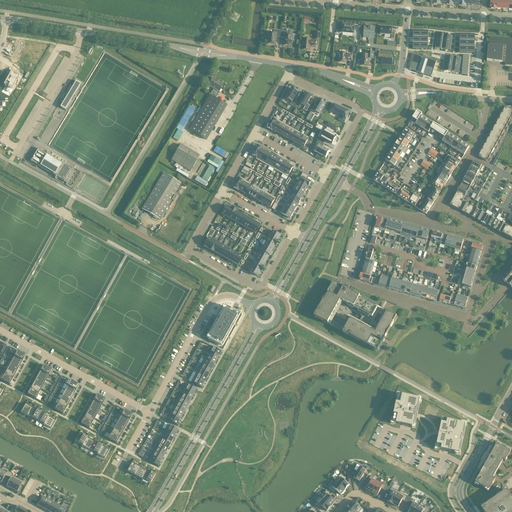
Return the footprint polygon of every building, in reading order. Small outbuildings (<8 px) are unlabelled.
[(341,34),(342,33),(354,34),(355,26),(342,25),(342,30),(337,30),(336,33),(341,34)] [(364,37),(364,38),(368,38),(369,38),(369,37),(374,38),(375,27),(370,27),(365,26),(364,26),(364,27),(364,37)] [(392,33),(392,29),(381,28),(380,34),(391,36),(391,39),(394,39),(395,34),(392,33)] [(280,38),(281,31),(275,30),(274,33),(269,33),(267,33),(267,37),(268,37),(268,44),(276,45),(276,37),(280,38)] [(281,31),(280,38),(284,38),(284,46),(292,46),(292,40),(294,40),(294,35),(293,35),(287,34),(288,31),(281,31)] [(444,34),(442,42),(451,43),(453,36),(452,36),(449,36),(449,35),(449,36),(444,35),(444,34)] [(488,46),(487,61),(502,63),(502,61),(505,62),(505,66),(511,66),(511,39),(490,38),(489,46),(488,46)] [(304,39),(303,50),(310,51),(311,47),(316,47),(316,45),(316,41),(315,41),(311,40),(304,39)] [(442,42),(441,49),(442,49),(447,50),(450,50),(450,51),(451,43),(442,42)] [(362,55),(361,66),(369,66),(369,59),(373,59),(374,52),(368,52),(367,55),(362,55)] [(379,52),(378,58),(382,58),(381,63),(392,65),(393,59),(392,59),(392,53),(379,52)] [(340,53),(339,62),(346,63),(346,61),(352,61),(353,55),(347,54),(347,53),(340,53)] [(414,54),(409,69),(431,76),(436,61),(414,54)] [(446,56),(445,63),(454,65),(455,57),(455,58),(449,57),(449,56),(449,57),(446,57),(446,56)] [(445,63),(444,71),(444,70),(447,71),(453,72),(452,72),(453,72),(454,65),(445,63)] [(9,84),(6,91),(11,94),(15,86),(15,85),(17,82),(18,82),(21,76),(16,74),(14,77),(11,76),(7,83),(9,84)] [(207,88),(209,88),(210,87),(214,89),(210,95),(189,130),(206,140),(227,105),(215,98),(219,92),(223,85),(213,78),(209,84),(208,83),(206,85),(206,87),(207,88)] [(76,80),(60,106),(65,110),(81,83),(76,80)] [(298,92),(291,88),(291,89),(292,89),(290,92),(289,91),(287,95),(288,95),(286,98),(292,102),(290,105),(293,107),(296,101),(294,100),(298,92),(298,93),(298,92)] [(305,93),(300,103),(305,106),(303,110),(307,112),(310,106),(307,104),(308,102),(308,103),(310,100),(309,100),(311,97),(305,93)] [(325,104),(318,100),(313,110),(320,114),(325,104)] [(346,120),(349,112),(334,105),(331,111),(340,115),(340,117),(346,120)] [(503,113),(502,114),(507,116),(511,118),(511,117),(511,107),(505,107),(503,112),(503,113)] [(421,116),(422,115),(417,112),(411,121),(416,124),(421,116)] [(500,119),(499,120),(503,122),(507,124),(508,123),(510,125),(511,123),(510,121),(511,118),(507,116),(502,114),(502,113),(499,118),(500,119)] [(425,119),(421,116),(416,124),(420,127),(425,119)] [(272,130),(278,120),(274,117),(273,119),(272,119),(267,128),(272,131),(272,130)] [(425,119),(420,127),(424,130),(430,121),(425,119)] [(278,120),(272,130),(277,132),(282,123),(278,120)] [(496,125),(496,126),(500,128),(504,130),(505,129),(505,130),(507,131),(508,129),(506,128),(508,125),(507,124),(503,122),(499,120),(497,122),(496,125)] [(430,121),(424,130),(429,133),(431,129),(434,124),(430,121)] [(287,125),(282,123),(277,132),(281,135),(287,125)] [(441,129),(434,124),(431,129),(438,133),(441,129)] [(291,128),(287,125),(281,135),(286,137),(291,128)] [(493,131),(492,132),(496,134),(501,137),(501,135),(502,136),(504,137),(505,135),(503,134),(504,131),(504,130),(500,128),(496,126),(495,126),(492,131),(493,131)] [(296,130),(291,128),(286,137),(290,140),(296,130)] [(336,138),(333,136),(334,132),(327,128),(325,132),(324,131),(320,138),(332,145),(336,138)] [(177,129),(174,138),(179,141),(183,132),(177,129)] [(406,129),(403,133),(412,139),(415,134),(406,129)] [(448,133),(441,129),(438,133),(445,138),(448,133)] [(300,133),(296,130),(290,140),(294,142),(299,135),(300,133)] [(499,140),(501,137),(496,134),(492,132),(489,137),(490,137),(489,138),(493,140),(497,143),(498,142),(500,143),(501,141),(499,140)] [(412,139),(403,133),(400,138),(409,143),(412,139)] [(448,133),(445,138),(442,141),(447,144),(452,136),(448,133)] [(299,135),(294,142),(299,145),(303,137),(299,135)] [(303,137),(299,145),(304,148),(309,138),(304,135),(303,137)] [(456,139),(452,136),(447,144),(451,147),(456,139)] [(409,143),(400,138),(398,143),(406,148),(409,143)] [(486,143),(486,144),(494,149),(495,148),(497,149),(498,147),(496,146),(498,143),(497,143),(493,140),(489,138),(488,138),(487,140),(486,143)] [(456,139),(451,147),(455,150),(461,141),(456,139)] [(326,158),(330,151),(329,151),(322,147),(324,144),(318,141),(316,144),(318,145),(315,152),(326,158),(325,158),(326,158)] [(461,141),(455,150),(460,152),(465,144),(461,141)] [(398,143),(395,147),(403,153),(405,154),(409,149),(406,148),(398,143)] [(469,147),(465,144),(460,152),(464,155),(469,147)] [(494,149),(486,144),(485,144),(484,147),(482,149),(483,149),(482,150),(491,155),(491,154),(493,155),(495,153),(493,152),(494,149)] [(180,145),(171,160),(190,172),(200,156),(180,145)] [(257,158),(262,150),(262,149),(257,146),(252,155),(257,158)] [(395,147),(392,152),(400,157),(403,153),(395,147)] [(38,148),(30,161),(64,181),(72,169),(50,156),(38,148)] [(261,162),(266,152),(262,150),(257,158),(256,159),(261,162)] [(480,155),(479,157),(487,162),(488,160),(490,161),(491,159),(489,158),(491,155),(482,150),(479,155),(480,155)] [(265,164),(271,155),(266,152),(261,162),(265,164)] [(400,157),(392,152),(389,156),(397,162),(400,163),(403,158),(400,157)] [(265,164),(269,167),(275,157),(271,155),(265,164)] [(447,163),(456,168),(459,163),(448,155),(444,161),(447,163)] [(397,162),(389,156),(386,161),(394,166),(397,162)] [(218,172),(224,162),(216,157),(212,162),(209,160),(208,162),(218,168),(216,171),(218,172)] [(269,167),(274,169),(279,160),(275,157),(269,167)] [(278,172),(284,162),(279,160),(274,169),(278,172)] [(474,161),(471,167),(480,171),(483,166),(474,161)] [(283,174),(288,165),(284,162),(278,172),(283,174)] [(447,163),(443,168),(452,174),(456,168),(447,163)] [(288,177),(293,167),(288,165),(283,174),(288,177)] [(197,176),(195,180),(205,186),(215,168),(210,166),(202,179),(197,176)] [(443,168),(441,166),(437,172),(440,174),(448,179),(449,179),(451,176),(452,174),(443,168)] [(480,171),(471,167),(468,172),(477,177),(480,171)] [(379,184),(385,175),(379,172),(373,180),(379,184)] [(468,172),(465,177),(474,182),(477,177),(468,172)] [(163,173),(142,209),(160,220),(177,191),(179,192),(181,189),(179,188),(181,184),(163,173)] [(298,181),(308,187),(311,182),(306,180),(308,176),(303,173),(298,181)] [(440,174),(436,179),(445,185),(448,179),(440,174)] [(385,175),(379,184),(385,188),(389,180),(390,179),(385,175)] [(239,191),(239,190),(244,180),(245,180),(240,177),(239,179),(234,188),(239,191)] [(465,177),(462,182),(466,185),(470,187),(471,188),(474,182),(465,177)] [(445,185),(436,179),(432,185),(441,191),(445,185)] [(239,190),(243,193),(248,185),(249,183),(245,180),(244,180),(239,190)] [(389,180),(385,188),(396,195),(401,188),(389,180)] [(305,191),(308,187),(298,181),(296,186),(305,191)] [(470,187),(466,185),(462,182),(459,189),(455,196),(450,205),(458,210),(458,209),(460,211),(471,217),(473,213),(475,209),(469,206),(464,203),(462,202),(466,194),(470,187)] [(243,193),(248,195),(252,187),(248,185),(243,193)] [(248,195),(252,198),(258,188),(253,185),(252,187),(248,195)] [(294,191),(303,196),(305,191),(296,186),(293,190),(294,191)] [(428,200),(433,203),(441,192),(433,187),(426,198),(428,200)] [(258,188),(252,198),(256,200),(262,190),(258,188)] [(409,203),(413,196),(402,189),(398,196),(409,203)] [(262,190),(256,200),(261,203),(267,193),(262,190)] [(292,195),(300,200),(303,196),(294,191),(292,195)] [(416,192),(413,196),(409,203),(415,207),(421,198),(422,196),(416,192)] [(261,203),(265,205),(271,195),(267,193),(261,203)] [(292,195),(291,194),(288,199),(298,205),(300,200),(292,195)] [(276,198),(271,195),(265,205),(270,208),(276,198)] [(288,199),(286,204),(295,209),(298,205),(288,199)] [(433,203),(428,200),(424,206),(422,204),(419,210),(426,214),(429,210),(431,207),(433,203)] [(286,204),(283,208),(293,214),(295,209),(286,204)] [(226,217),(231,209),(226,206),(222,214),(226,217)] [(226,217),(231,220),(236,211),(236,212),(236,211),(231,208),(231,209),(226,217)] [(283,208),(280,213),(290,219),(293,214),(283,208)] [(475,208),(475,209),(473,213),(471,217),(473,218),(476,219),(478,215),(481,211),(475,208)] [(236,222),(241,214),(236,212),(236,211),(231,220),(236,222)] [(486,213),(481,211),(478,215),(476,219),(481,222),(486,213)] [(491,216),(486,213),(481,222),(486,225),(491,216)] [(236,222),(241,225),(245,217),(241,214),(236,222)] [(497,219),(491,216),(486,225),(492,228),(497,219)] [(245,217),(241,225),(245,228),(250,219),(245,217)] [(380,230),(380,229),(383,219),(377,217),(374,228),(380,230)] [(250,219),(245,228),(250,230),(255,222),(250,219)] [(380,229),(385,230),(388,220),(383,219),(380,229)] [(502,222),(497,219),(492,228),(497,231),(502,222)] [(385,230),(384,231),(390,233),(393,222),(388,220),(385,230)] [(250,230),(255,233),(260,225),(259,225),(255,222),(250,230)] [(398,223),(393,222),(390,233),(395,234),(398,223)] [(497,231),(502,234),(507,226),(507,225),(502,222),(497,231)] [(401,235),(400,235),(403,225),(398,223),(395,234),(400,236),(401,235)] [(403,225),(400,235),(401,235),(406,236),(409,226),(403,225)] [(414,228),(409,226),(406,236),(411,238),(414,228)] [(511,239),(511,238),(511,228),(507,226),(502,234),(511,239)] [(416,239),(419,229),(414,228),(411,238),(416,239)] [(416,239),(415,240),(421,242),(424,231),(419,229),(416,239)] [(430,232),(424,231),(421,242),(426,243),(430,232)] [(277,241),(280,236),(272,232),(269,237),(277,241)] [(440,241),(441,241),(443,234),(433,232),(431,237),(434,238),(434,240),(440,241)] [(441,241),(440,241),(440,244),(445,246),(448,236),(443,234),(441,241)] [(453,237),(448,236),(445,246),(450,247),(453,237)] [(277,241),(269,237),(266,241),(274,246),(275,246),(278,241),(277,241)] [(455,249),(458,239),(453,237),(450,247),(455,249)] [(208,249),(213,240),(208,238),(204,246),(208,249)] [(463,243),(464,240),(458,239),(455,249),(454,251),(460,253),(463,243)] [(218,243),(213,240),(208,249),(213,252),(218,243)] [(274,246),(266,241),(264,246),(272,251),(274,246)] [(223,246),(218,243),(213,252),(218,254),(223,246)] [(471,249),(481,251),(483,246),(472,243),(470,248),(471,249)] [(227,249),(223,246),(218,254),(223,257),(227,249)] [(272,251),(264,246),(261,251),(269,256),(269,255),(272,251)] [(232,251),(227,249),(223,257),(227,260),(232,251)] [(365,259),(372,261),(374,254),(373,254),(374,251),(368,249),(365,259)] [(471,249),(470,254),(480,257),(481,251),(471,249)] [(237,254),(232,251),(227,260),(232,262),(237,254)] [(257,257),(265,262),(268,257),(260,253),(257,257)] [(232,262),(237,265),(242,257),(241,257),(237,254),(232,262)] [(470,254),(468,259),(478,262),(480,257),(470,254)] [(263,267),(265,262),(257,257),(254,262),(263,267)] [(372,261),(365,259),(364,264),(374,267),(375,262),(372,261)] [(478,262),(468,259),(467,264),(477,267),(478,262)] [(263,267),(254,262),(252,267),(260,272),(263,267)] [(374,267),(364,264),(362,269),(372,272),(374,267)] [(466,269),(465,269),(476,272),(477,267),(467,264),(466,269)] [(511,270),(503,280),(511,288),(511,266),(510,269),(511,270)] [(260,272),(252,267),(249,272),(257,277),(257,276),(260,272)] [(361,275),(371,277),(372,272),(362,269),(361,275)] [(464,269),(463,274),(474,277),(476,272),(465,269),(466,269),(464,269)] [(463,274),(461,279),(473,283),(474,277),(463,274)] [(371,277),(361,275),(359,280),(371,284),(373,278),(371,277)] [(379,283),(378,286),(384,287),(387,277),(381,276),(379,283)] [(392,279),(389,289),(394,290),(397,280),(398,278),(392,276),(392,279)] [(392,279),(387,277),(384,287),(389,289),(392,279)] [(402,282),(399,292),(405,293),(408,282),(408,281),(403,279),(402,282)] [(471,288),(473,283),(461,279),(460,285),(468,287),(471,288)] [(397,280),(394,290),(399,292),(402,282),(397,280)] [(397,317),(387,311),(387,313),(377,308),(364,301),(365,299),(343,287),(340,285),(334,282),(314,317),(328,324),(343,332),(378,351),(397,317)] [(408,282),(405,293),(410,295),(413,285),(413,284),(408,282)] [(418,286),(415,296),(420,298),(424,285),(418,284),(418,286)] [(413,285),(410,295),(415,296),(418,286),(413,285)] [(429,287),(424,285),(420,298),(425,299),(429,287)] [(431,301),(434,289),(434,290),(434,288),(429,287),(425,299),(431,301)] [(434,290),(434,289),(431,301),(436,302),(439,291),(434,290)] [(451,297),(449,304),(454,306),(457,296),(452,294),(451,297)] [(449,304),(451,297),(445,295),(444,297),(441,296),(439,302),(449,304)] [(457,296),(454,306),(459,307),(463,296),(457,295),(457,296)] [(468,298),(463,296),(459,307),(465,309),(468,298)] [(219,322),(210,338),(222,345),(231,329),(230,329),(235,321),(240,313),(227,306),(222,317),(219,322)] [(218,357),(221,352),(213,347),(210,352),(218,357)] [(14,356),(23,361),(25,356),(17,351),(14,356)] [(208,357),(216,361),(218,357),(210,352),(208,356),(208,357)] [(214,366),(216,361),(208,357),(208,356),(206,355),(203,360),(214,366)] [(12,361),(20,366),(23,361),(14,356),(12,361)] [(201,364),(212,370),(214,366),(203,360),(201,364)] [(9,366),(17,370),(20,366),(12,361),(9,366)] [(198,369),(209,374),(212,370),(201,364),(198,369)] [(15,375),(17,370),(9,366),(6,370),(15,375)] [(49,375),(51,370),(43,366),(40,370),(49,375)] [(206,379),(209,374),(198,369),(196,373),(206,379)] [(4,375),(12,380),(15,375),(6,370),(4,375)] [(46,380),(49,375),(40,370),(38,375),(46,380)] [(204,383),(206,379),(196,373),(193,378),(204,383)] [(9,385),(12,380),(4,375),(1,380),(9,385)] [(35,380),(43,385),(46,380),(38,375),(35,380)] [(201,388),(204,383),(193,378),(191,383),(201,388)] [(41,389),(43,385),(35,380),(32,385),(41,389)] [(68,386),(76,390),(79,385),(70,381),(68,386)] [(183,389),(194,395),(197,390),(186,384),(183,389)] [(38,394),(41,389),(32,385),(30,389),(38,394)] [(73,395),(76,390),(68,386),(65,390),(73,395)] [(38,394),(30,389),(27,394),(35,399),(38,394)] [(182,394),(191,399),(194,395),(183,389),(181,394),(182,394)] [(62,395),(71,400),(73,395),(65,390),(62,395)] [(180,398),(179,398),(189,403),(191,399),(182,394),(180,398)] [(60,400),(68,404),(71,400),(62,395),(60,400)] [(102,405),(105,400),(96,395),(94,400),(102,405)] [(397,399),(393,419),(395,419),(394,423),(414,428),(416,418),(417,416),(417,414),(418,411),(419,403),(418,403),(419,399),(400,395),(399,399),(397,399)] [(189,403),(179,398),(180,398),(178,397),(176,402),(187,408),(189,403)] [(66,409),(68,404),(60,400),(57,405),(66,409)] [(100,409),(102,405),(94,400),(91,405),(100,409)] [(184,412),(187,408),(176,402),(174,406),(184,412)] [(26,403),(21,413),(29,417),(29,416),(33,407),(26,403)] [(63,414),(66,409),(57,405),(55,409),(63,414)] [(91,405),(88,409),(97,414),(100,409),(91,405)] [(182,416),(184,412),(174,406),(171,410),(182,416)] [(33,407),(29,416),(36,420),(41,412),(33,407)] [(97,414),(88,409),(86,414),(94,419),(97,414)] [(130,420),(132,415),(124,410),(121,415),(130,420)] [(169,414),(180,420),(182,416),(171,410),(169,414)] [(41,412),(36,420),(44,424),(49,416),(41,412)] [(92,424),(94,419),(86,414),(83,419),(92,424)] [(180,420),(169,414),(166,420),(177,426),(180,420)] [(127,425),(130,420),(121,415),(119,420),(127,425)] [(44,424),(43,425),(51,429),(56,420),(49,416),(44,424)] [(92,424),(83,419),(80,424),(89,429),(92,424)] [(124,429),(127,425),(119,420),(116,425),(124,429)] [(439,436),(436,449),(455,453),(456,451),(460,452),(465,426),(461,425),(462,424),(444,420),(443,424),(442,424),(440,432),(439,436)] [(280,429),(290,429),(290,421),(280,421),(280,429)] [(124,429),(116,425),(113,429),(122,434),(124,429)] [(175,435),(178,430),(167,425),(165,430),(166,430),(175,435)] [(119,439),(122,434),(113,429),(111,434),(119,439)] [(175,435),(166,430),(164,434),(163,434),(173,440),(175,435)] [(79,433),(75,441),(82,445),(87,437),(79,433)] [(119,439),(111,434),(108,439),(116,444),(119,439)] [(170,444),(173,440),(163,434),(164,434),(163,434),(160,439),(170,444)] [(82,445),(82,446),(90,451),(90,449),(94,441),(87,437),(82,445)] [(168,449),(170,444),(160,439),(157,443),(159,445),(159,444),(168,449)] [(94,441),(90,449),(97,453),(98,453),(102,445),(94,441)] [(165,453),(168,449),(159,444),(159,445),(157,448),(157,449),(165,453)] [(97,453),(97,454),(105,459),(110,450),(102,445),(98,453),(97,453)] [(500,458),(505,461),(510,453),(506,451),(507,450),(501,446),(500,447),(496,445),(492,453),(493,453),(490,458),(489,458),(487,462),(488,462),(486,465),(485,465),(476,482),(480,484),(479,485),(485,488),(486,487),(490,489),(494,482),(489,479),(500,458)] [(157,449),(157,448),(155,447),(153,452),(163,457),(165,453),(157,449)] [(163,457),(153,452),(150,456),(161,462),(163,457)] [(158,467),(161,462),(150,456),(148,461),(158,467)] [(128,470),(127,471),(135,475),(140,466),(132,462),(128,470)] [(140,466),(135,475),(142,480),(143,479),(148,470),(140,466)] [(354,478),(360,482),(364,473),(367,475),(370,469),(367,467),(366,469),(360,466),(354,478)] [(1,470),(0,472),(0,482),(1,483),(5,476),(8,478),(10,473),(7,471),(7,473),(1,470)] [(148,470),(143,479),(151,483),(155,474),(148,470)] [(10,479),(6,486),(12,489),(18,479),(12,476),(13,474),(10,473),(8,478),(10,479)] [(335,481),(336,482),(345,490),(346,489),(347,490),(350,487),(349,486),(349,485),(343,480),(345,478),(341,474),(335,481)] [(366,490),(372,493),(378,483),(378,482),(373,479),(374,478),(371,476),(368,481),(370,483),(366,490)] [(18,479),(12,489),(17,492),(21,485),(24,487),(27,482),(24,480),(23,481),(18,479)] [(329,488),(333,492),(335,490),(341,495),(345,490),(336,482),(332,486),(331,486),(329,488)] [(378,483),(372,493),(373,493),(372,494),(376,496),(376,495),(377,496),(381,489),(384,490),(387,485),(384,483),(383,486),(378,483)] [(387,501),(393,504),(400,492),(391,488),(389,493),(391,494),(387,501)] [(331,507),(335,502),(329,496),(331,494),(327,490),(324,493),(326,495),(322,499),(331,507)] [(511,511),(511,498),(507,491),(504,494),(503,493),(500,495),(501,496),(497,498),(497,497),(491,502),(492,503),(488,505),(488,504),(485,506),(485,507),(482,509),(483,511),(511,511)] [(400,492),(393,504),(398,507),(402,500),(405,502),(408,497),(400,492)] [(42,496),(36,505),(42,508),(47,498),(42,496)] [(47,498),(42,508),(46,511),(52,501),(47,498)] [(327,511),(331,507),(322,499),(318,504),(317,502),(314,505),(319,508),(321,506),(327,511)] [(408,511),(415,511),(419,506),(414,503),(415,501),(412,499),(410,504),(412,506),(408,511)] [(52,501),(46,511),(49,511),(51,511),(56,504),(52,501)] [(349,506),(356,511),(359,511),(362,509),(353,501),(349,506)]
